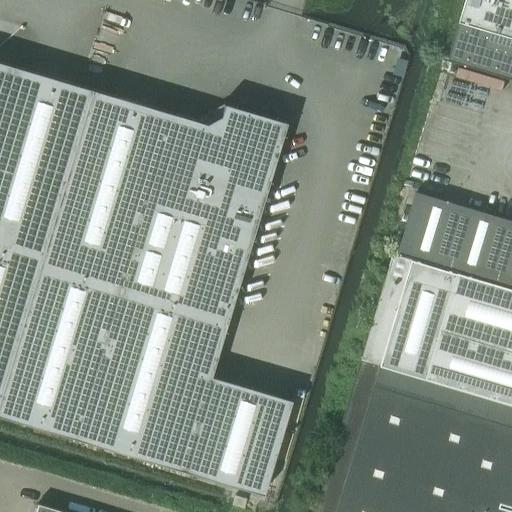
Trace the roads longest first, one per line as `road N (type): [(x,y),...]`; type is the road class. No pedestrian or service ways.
road 1 (unknown): [(287,48),(314,126),(314,173),(286,286),(247,358)]
road 2 (unknown): [(287,48),(198,31),(106,0)]
